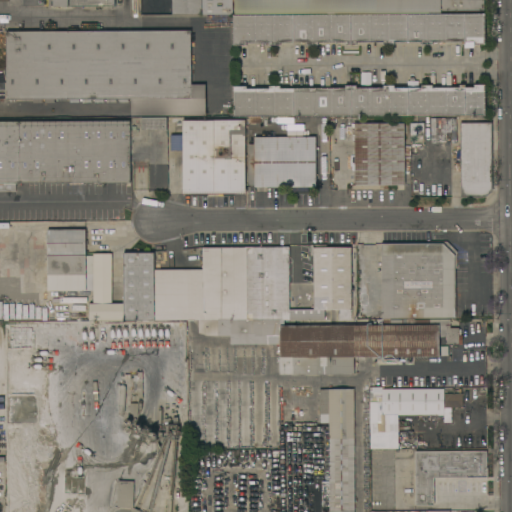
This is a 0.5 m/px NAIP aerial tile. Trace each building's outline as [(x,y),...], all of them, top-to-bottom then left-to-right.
[(67,0),(67,8),(52,7),(52,0),(67,0)] [(171,0),(201,0),(201,14),(171,14),(171,0)] [(231,0),(232,15),(202,15),(202,0),(231,0)] [(235,0),(483,0),(483,13),(235,15),(235,0)] [(484,13),(484,44),(473,44),(473,41),(464,41),(464,44),(459,44),(459,41),(431,42),(431,44),(421,44),(421,42),(394,42),(394,44),(383,44),(383,42),(356,42),(356,45),(344,45),(344,42),(317,42),(317,45),(307,45),(307,42),(279,43),(279,45),(268,45),(268,43),(246,43),(246,45),(232,45),(232,15),(235,15),(483,13),(484,13)] [(191,98),(6,100),(6,32),(191,31),(191,98)] [(233,116),(233,86),(246,86),(246,89),(269,89),(269,86),(279,86),(279,88),(345,88),(345,85),(356,85),(356,88),(383,88),(383,85),(394,85),(394,88),(421,88),(421,85),(432,85),(432,88),(459,88),(459,84),(464,84),(464,88),(474,88),(474,84),(485,84),(485,115),(233,116)] [(166,129),(153,130),(154,143),(148,143),(148,130),(141,130),(141,118),(166,117),(166,129)] [(182,121),(245,120),(245,194),(182,194),(182,121)] [(0,121),(129,121),(129,182),(16,183),(16,191),(0,191),(0,121)] [(484,197),(460,197),(460,122),(491,123),(491,191),(484,197)] [(404,123),(404,185),(387,185),(387,189),(383,189),(383,185),(354,186),(354,123),(404,123)] [(424,136),(410,136),(409,123),(424,123),(424,136)] [(316,187),(308,187),(308,192),(292,192),(292,187),(248,187),(248,145),(247,145),(247,134),(253,134),(253,137),(315,137),(316,187)] [(47,291),(46,230),(85,229),(85,256),(93,256),(93,275),(85,275),(85,291),(47,291)] [(457,268),(454,268),(455,318),(381,318),(380,244),(430,243),(430,241),(446,241),(456,251),(457,268)] [(289,309),(313,309),(313,256),(310,256),(310,245),(313,245),(313,248),(350,247),(351,274),(354,273),(354,284),(350,284),(351,309),(345,310),(345,319),(289,320),(289,309)] [(358,246),(358,259),(379,258),(379,245),(358,246)] [(155,320),(154,270),(202,270),(202,247),(288,247),(289,309),(289,320),(279,320),(230,320),(155,320)] [(110,253),(92,254),(92,304),(88,304),(89,322),(123,321),(122,303),(111,303),(110,253)] [(154,321),(116,321),(116,314),(123,314),(123,253),(153,253),(154,321)] [(279,320),(279,326),(375,325),(375,320),(450,319),(450,328),(458,328),(458,329),(460,329),(460,335),(462,335),(462,345),(458,345),(458,344),(446,344),(446,337),(439,337),(439,356),(395,357),(395,359),(380,359),(380,357),(353,357),(353,374),(280,374),(279,336),(230,336),(230,320),(279,320)] [(137,397),(137,393),(134,393),(133,375),(137,375),(136,372),(141,372),(142,397),(137,397)] [(443,394),(462,393),(462,407),(443,407),(443,414),(382,415),(382,402),(370,403),(370,400),(369,400),(369,387),(381,387),(381,389),(443,389),(443,394)] [(328,511),(328,423),(320,423),(320,414),(319,414),(319,389),(353,389),(353,511),(328,511)] [(487,478),(433,478),(433,505),(415,506),(415,451),(487,451),(487,478)] [(117,481),(133,481),(132,508),(117,508),(117,481)]
